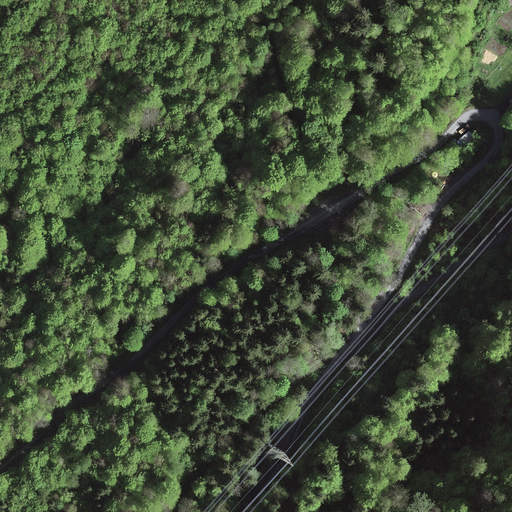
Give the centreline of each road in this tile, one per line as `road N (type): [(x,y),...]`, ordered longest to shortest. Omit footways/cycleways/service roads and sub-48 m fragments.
road 1 (unclassified): [(0,471),(221,276),(481,114),(501,129),(500,149),(440,203),(244,511)]
road 2 (track): [(347,349),(269,401),(164,511)]
